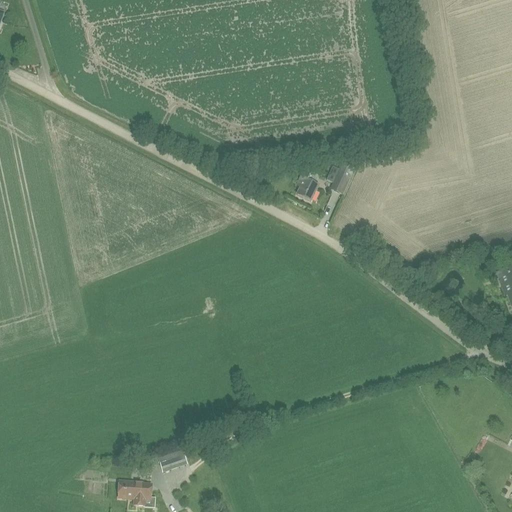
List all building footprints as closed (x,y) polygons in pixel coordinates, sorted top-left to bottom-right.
[(353,170),(342,165),(331,191),(342,196),(353,170)] [(297,196),(311,203),(318,187),(313,185),(317,177),(305,171),(297,186),(301,188),(297,196)] [(511,303),(511,269),(509,270),(509,272),(498,276),(506,297),(509,296),(511,303)] [(162,473),(186,465),(181,449),(157,458),(162,473)] [(134,501),(134,504),(134,507),(145,507),(145,501),(150,502),(151,486),(139,486),(139,484),(119,483),(118,500),(134,501)]
